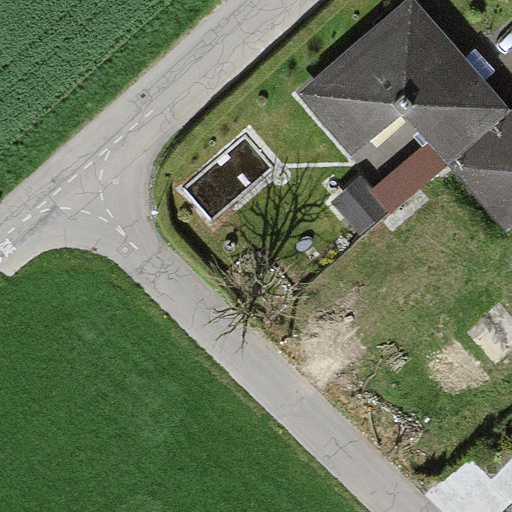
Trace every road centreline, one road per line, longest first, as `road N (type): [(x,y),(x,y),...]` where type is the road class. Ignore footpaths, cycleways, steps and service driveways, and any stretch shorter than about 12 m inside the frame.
road 1 (residential): [(417,511),(81,173)]
road 2 (unclassified): [(272,0),(81,173)]
